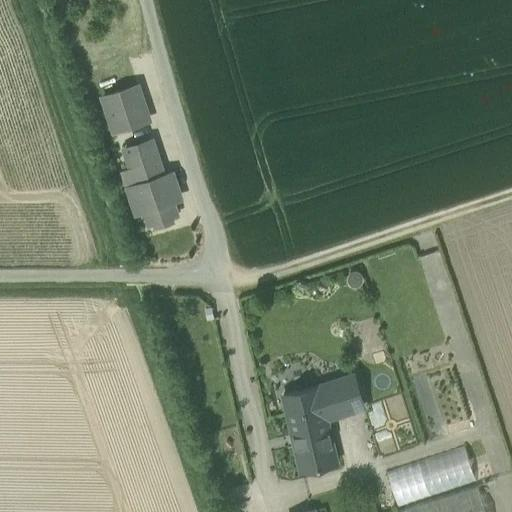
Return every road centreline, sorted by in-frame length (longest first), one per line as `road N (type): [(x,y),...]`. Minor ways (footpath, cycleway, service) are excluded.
road 1 (residential): [(0,279),(186,277),(210,269),(211,230),(145,0)]
road 2 (track): [(223,288),(511,195)]
